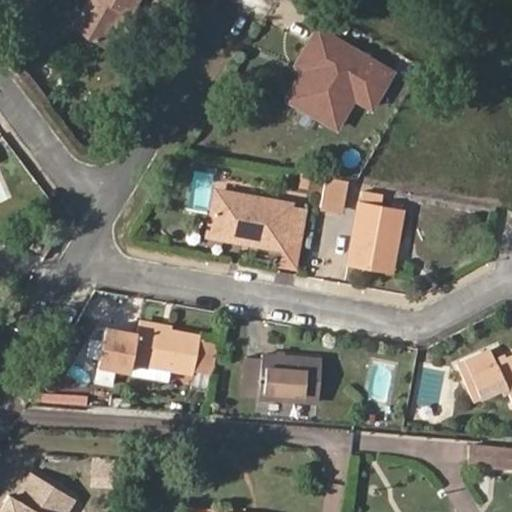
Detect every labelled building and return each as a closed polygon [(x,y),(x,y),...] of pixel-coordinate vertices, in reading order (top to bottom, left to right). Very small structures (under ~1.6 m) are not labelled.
[(91,0),(74,29),(104,46),(123,13),(129,17),(138,0),(91,0)] [(104,46),(110,49),(129,17),(123,13),(104,46)] [(320,30),(300,65),(308,70),(290,100),(326,121),(343,91),(356,98),(373,108),(393,73),(320,30)] [(326,121),(339,128),(356,98),(343,91),(326,121)] [(315,207),(335,210),(341,182),(320,178),(315,207)] [(283,205),(211,190),(203,228),(235,234),(234,240),(275,247),(275,245),(290,247),(296,211),(283,207),(283,205)] [(383,274),(395,214),(353,206),(341,265),(383,274)] [(234,240),(235,234),(203,228),(203,233),(234,240)] [(29,248),(46,253),(55,237),(41,229),(29,248)] [(164,333),(165,327),(133,321),(132,327),(164,333)] [(164,333),(132,327),(130,335),(116,332),(109,369),(125,372),(126,364),(187,375),(194,338),(164,333)] [(109,369),(116,332),(99,329),(93,366),(109,369)] [(511,356),(496,364),(489,350),(454,365),(470,402),(503,388),(511,407),(511,406),(511,356)] [(271,357),(255,356),(255,360),(239,359),(237,399),(312,404),(314,360),(278,358),(271,357)] [(511,465),(511,448),(470,443),(468,460),(511,465)] [(5,493),(36,511),(35,511),(53,511),(64,494),(20,468),(5,493)] [(5,493),(0,490),(0,511),(35,511),(36,511),(5,493)]
